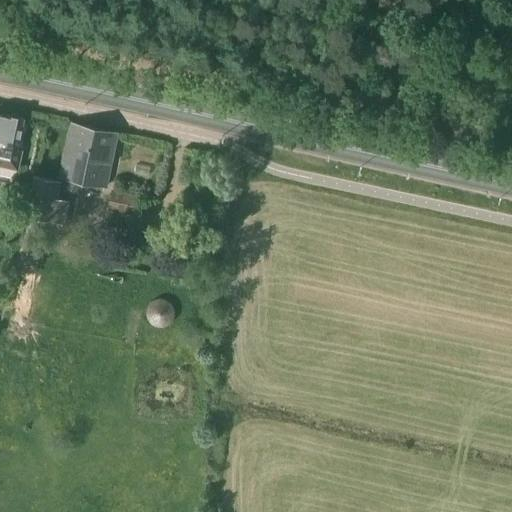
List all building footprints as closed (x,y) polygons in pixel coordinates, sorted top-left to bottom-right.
[(0,166),(18,170),(22,152),(17,151),(24,120),(0,114),(0,166)] [(106,186),(110,165),(117,133),(71,124),(59,176),(106,186)] [(53,222),(61,182),(32,176),(30,190),(25,189),(20,212),(25,213),(24,216),(53,222)] [(134,224),(139,195),(111,191),(108,210),(112,211),(110,220),(134,224)] [(167,298),(151,308),(163,326),(178,316),(167,298)]
